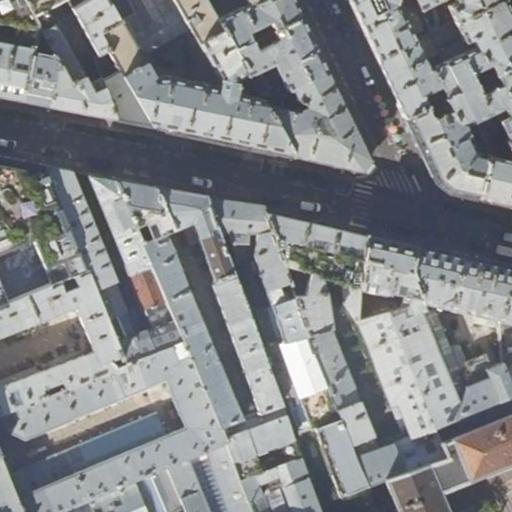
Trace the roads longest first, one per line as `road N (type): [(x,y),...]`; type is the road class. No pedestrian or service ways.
road 1 (residential): [(0,127),(408,214)]
road 2 (residential): [(315,0),(403,181),(408,214)]
